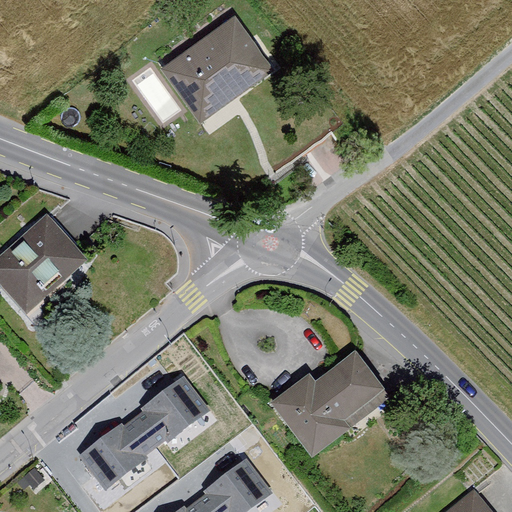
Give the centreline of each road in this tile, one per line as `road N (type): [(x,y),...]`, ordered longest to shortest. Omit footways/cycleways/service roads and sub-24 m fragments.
road 1 (residential): [(0,453),(273,242)]
road 2 (tertiary): [(273,242),(351,287),(511,445)]
road 3 (tertiary): [(0,137),(273,242)]
road 4 (unknown): [(207,288),(221,318),(306,380)]
